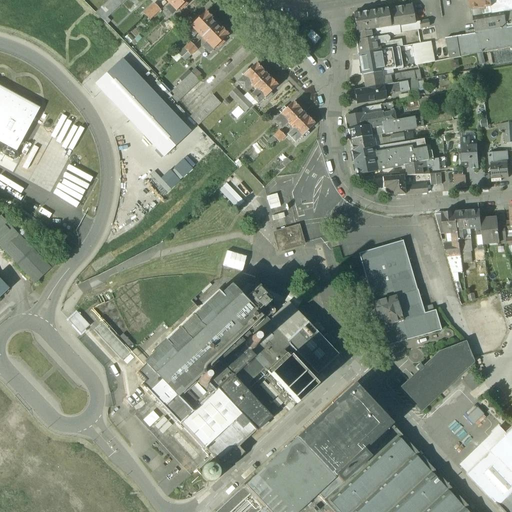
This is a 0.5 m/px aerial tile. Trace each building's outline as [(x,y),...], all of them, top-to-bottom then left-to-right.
[(110,0),(96,14),(103,21),(125,0),(110,0)] [(151,0),(152,0),(165,0),(170,5),(165,9),(166,11),(164,13),(168,17),(170,15),(171,15),(178,8),(181,10),(187,4),(185,2),(186,0),(151,0)] [(469,0),(472,17),(482,15),(481,10),(484,10),(483,8),(491,7),(490,0),(469,0)] [(511,0),(490,0),(491,7),(483,8),(484,10),(481,10),(482,15),(493,13),(504,12),(511,10),(511,0)] [(154,4),(143,14),(149,20),(159,10),(154,4)] [(411,5),(386,9),(389,23),(390,27),(414,23),(411,5)] [(386,9),(352,14),(357,41),(386,36),(391,35),(390,27),(389,23),(386,9)] [(205,12),(199,17),(197,15),(191,21),(193,23),(186,30),(192,37),(197,33),(206,43),(202,47),(208,53),(216,46),(218,49),(224,43),(222,40),(227,35),(221,29),(220,30),(210,20),(211,18),(205,12)] [(482,15),(472,17),(475,30),(476,34),(507,28),(504,12),(493,13),(482,15)] [(414,23),(390,27),(391,35),(400,34),(399,32),(428,27),(427,21),(418,22),(414,23)] [(475,30),(465,32),(466,35),(445,39),(449,59),(511,46),(511,27),(507,28),(476,34),(475,30)] [(307,36),(315,45),(320,39),(312,31),(307,36)] [(386,36),(357,41),(359,54),(379,51),(378,45),(384,44),(385,43),(387,43),(387,42),(389,40),(389,38),(386,37),(386,36)] [(384,44),(378,45),(379,51),(399,48),(402,47),(400,40),(387,42),(387,43),(385,43),(384,44)] [(430,42),(412,45),(413,52),(420,50),(431,49),(430,42)] [(190,43),(178,54),(184,61),(196,49),(190,43)] [(359,54),(357,55),(361,75),(362,75),(380,72),(403,68),(399,48),(379,51),(359,54)] [(431,49),(420,50),(420,53),(422,64),(434,62),(431,49)] [(420,53),(413,54),(415,66),(422,64),(420,53)] [(94,84),(162,156),(190,130),(122,58),(94,84)] [(276,86),(256,64),(249,71),(246,69),(241,74),(243,76),(236,83),(244,91),(250,85),(256,91),(250,97),(257,104),(264,98),(267,100),(272,95),(269,93),(276,86)] [(380,72),(362,75),(365,89),(391,85),(390,76),(381,78),(380,72)] [(191,73),(168,95),(176,103),(199,81),(191,73)] [(414,80),(406,82),(408,91),(416,89),(414,80)] [(365,89),(354,91),(356,105),(385,100),(384,95),(408,91),(406,82),(391,85),(365,89)] [(0,141),(15,149),(38,108),(0,87),(0,141)] [(251,106),(235,89),(229,94),(245,112),(251,106)] [(408,94),(399,96),(400,101),(409,99),(410,100),(418,98),(417,93),(408,94)] [(213,95),(190,117),(197,125),(220,103),(213,95)] [(292,103),(285,109),(283,107),(278,112),(280,114),(273,121),(281,129),(287,123),(292,129),(286,135),(294,143),(301,136),(303,138),(308,133),(306,131),(313,124),(292,103)] [(390,103),(379,105),(381,114),(382,124),(394,121),(392,103),(390,103)] [(363,117),(381,114),(379,105),(360,110),(361,115),(362,114),(363,117)] [(361,115),(344,118),(347,130),(364,127),(363,117),(362,114),(361,115)] [(381,114),(363,117),(364,127),(368,126),(368,130),(381,127),(381,124),(382,124),(381,114)] [(394,121),(382,124),(381,124),(381,127),(368,130),(370,137),(423,127),(422,116),(394,121)] [(368,126),(364,127),(347,130),(349,141),(370,137),(368,130),(368,126)] [(279,131),(267,142),(270,145),(276,139),(279,142),(284,136),(279,131)] [(403,133),(390,136),(391,143),(404,141),(403,133)] [(455,150),(461,150),(461,139),(460,133),(442,136),(443,142),(455,139),(455,150)] [(370,137),(349,141),(352,152),(375,148),(374,141),(370,141),(370,137)] [(404,143),(409,165),(433,160),(431,151),(427,152),(424,139),(404,143)] [(469,139),(461,139),(461,150),(462,168),(469,167),(469,169),(478,169),(476,141),(469,142),(469,139)] [(401,144),(397,145),(399,156),(400,167),(404,166),(409,165),(404,143),(401,144)] [(375,148),(352,152),(355,176),(386,170),(384,161),(374,162),(373,158),(376,158),(375,153),(383,152),(383,151),(382,149),(382,146),(375,148)] [(506,152),(489,154),(490,165),(507,163),(506,152)] [(399,156),(391,157),(391,159),(384,160),(384,161),(386,170),(400,167),(399,156)] [(437,159),(427,161),(427,168),(437,166),(437,159)] [(409,165),(404,166),(406,176),(421,175),(420,169),(427,168),(427,161),(409,165)] [(507,163),(490,165),(492,183),(500,182),(500,179),(509,178),(507,163)] [(453,173),(454,189),(467,188),(466,177),(463,177),(463,172),(453,173)] [(398,174),(390,175),(390,177),(382,178),(383,189),(385,189),(385,193),(388,195),(391,194),(392,197),(404,195),(404,189),(403,177),(399,177),(398,174)] [(441,174),(429,175),(430,186),(442,185),(441,174)] [(236,208),(244,201),(227,183),(219,190),(236,208)] [(427,185),(409,187),(404,189),(404,195),(427,193),(427,185)] [(480,211),(468,212),(469,229),(477,229),(478,241),(483,241),(481,220),(480,211)] [(468,212),(455,213),(459,241),(463,241),(461,230),(469,229),(468,212)] [(455,213),(442,214),(444,235),(452,234),(454,244),(455,244),(459,244),(459,241),(455,213)] [(0,243),(36,283),(50,270),(3,218),(0,220),(0,243)] [(497,219),(481,220),(483,241),(498,240),(499,240),(498,226),(497,219)] [(505,225),(498,226),(499,240),(498,240),(499,243),(506,243),(506,239),(505,225)] [(296,226),(286,229),(287,233),(275,237),(279,251),(294,246),(293,243),(300,241),(296,226)] [(463,241),(459,241),(459,244),(460,253),(470,252),(472,252),(470,240),(463,241)] [(425,315),(418,291),(417,291),(402,242),(358,254),(373,304),(372,304),(379,328),(380,328),(386,347),(441,331),(435,312),(425,315)] [(454,244),(444,245),(448,259),(461,256),(460,253),(459,244),(455,244),(454,244)] [(226,250),(222,266),(242,271),(246,256),(226,250)] [(0,297),(9,290),(0,280),(0,297)] [(238,295),(261,318),(263,316),(277,303),(262,286),(249,285),(238,295)] [(217,293),(153,354),(156,358),(137,375),(144,383),(140,386),(178,426),(179,424),(203,450),(205,449),(220,465),(255,432),(256,433),(271,419),(243,389),(253,379),(272,399),(269,402),(271,405),(275,402),(283,410),(293,401),(297,405),(316,387),(287,355),(268,373),(265,369),(289,346),(317,376),(338,357),(306,323),(287,341),(263,316),(261,318),(238,295),(231,287),(220,297),(217,293)] [(69,321),(81,334),(89,327),(76,314),(69,321)] [(102,323),(94,331),(123,363),(131,355),(102,323)] [(419,372),(400,389),(420,411),(472,363),(465,344),(439,353),(423,368),(419,364),(416,368),(419,372)] [(471,391),(479,386),(471,373),(463,378),(471,391)] [(173,426),(153,405),(147,411),(167,432),(173,426)] [(476,408),(468,418),(474,423),(482,413),(476,408)] [(511,511),(511,430),(507,435),(501,428),(459,468),(501,511),(511,511)] [(199,457),(177,433),(173,437),(192,457),(191,458),(193,460),(194,459),(194,460),(197,457),(198,458),(199,457)] [(212,483),(216,481),(218,478),(219,474),(218,470),(216,467),(212,466),(208,465),(205,467),(202,470),(201,474),(202,478),(204,481),(208,483),(212,483)]
